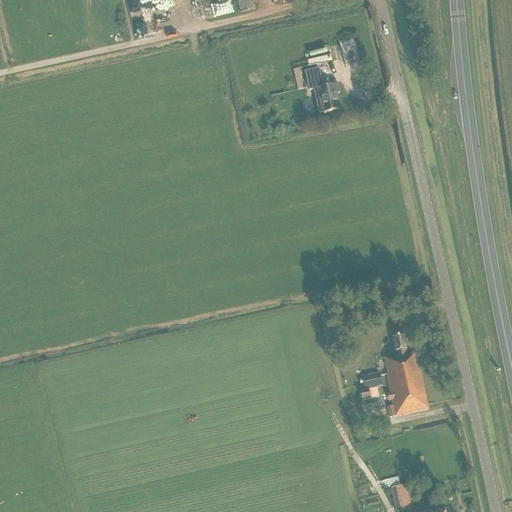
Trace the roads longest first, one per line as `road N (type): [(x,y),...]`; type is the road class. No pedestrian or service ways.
road 1 (tertiary): [(495,511),(381,0)]
road 2 (trunk): [(511,374),(479,207),(455,0)]
